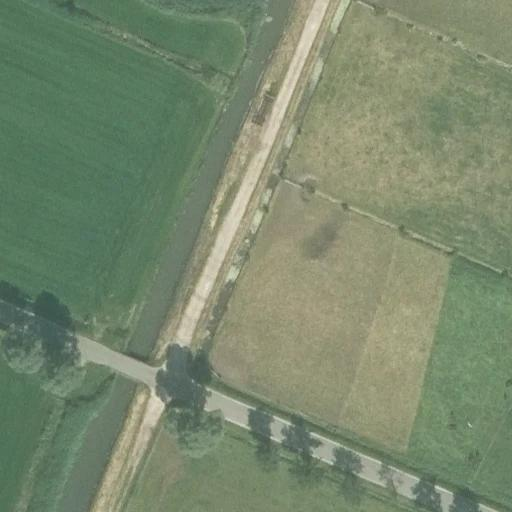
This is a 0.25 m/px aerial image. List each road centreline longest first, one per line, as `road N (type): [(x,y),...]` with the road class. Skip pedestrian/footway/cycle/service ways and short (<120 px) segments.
road 1 (unclassified): [(162,382),(317,0)]
road 2 (tertiary): [(463,511),(162,382)]
road 3 (tertiary): [(162,382),(0,311)]
